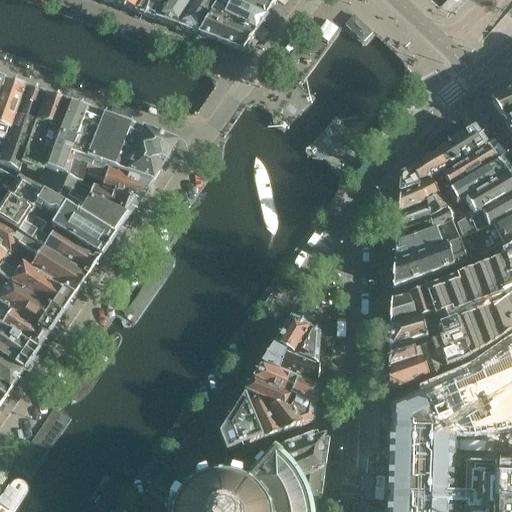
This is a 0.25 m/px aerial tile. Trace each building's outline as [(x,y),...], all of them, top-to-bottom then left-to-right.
[(135,14),(144,0),(117,0),(114,6),(135,14)] [(155,22),(169,0),(144,0),(135,14),(155,22)] [(169,0),(155,22),(161,24),(178,30),(197,0),(169,0)] [(211,17),(220,4),(212,0),(197,0),(178,30),(198,37),(211,17)] [(265,19),(223,0),(222,0),(220,4),(211,17),(253,36),(265,19)] [(277,2),(272,0),(223,0),(265,19),(277,2)] [(253,36),(211,17),(198,37),(212,42),(211,45),(224,50),(225,47),(242,53),(253,36)] [(371,34),(354,17),(346,25),(363,42),(371,34)] [(327,41),(337,29),(326,21),(317,33),(327,41)] [(0,156),(2,157),(26,92),(4,84),(0,95),(0,156)] [(0,165),(17,174),(45,99),(26,92),(2,157),(0,163),(0,165)] [(511,116),(511,93),(498,100),(491,104),(492,106),(503,121),(511,116)] [(276,118),(284,105),(271,97),(263,110),(276,118)] [(39,185),(68,106),(45,99),(17,174),(17,175),(22,177),(21,179),(39,185)] [(122,236),(118,233),(126,221),(73,196),(78,182),(69,179),(77,158),(152,185),(177,147),(177,146),(142,134),(93,116),(68,106),(39,185),(21,179),(22,177),(17,175),(15,181),(0,172),(0,224),(86,279),(99,261),(99,260),(113,239),(117,242),(122,236)] [(511,134),(511,116),(503,121),(511,134)] [(442,172),(486,148),(473,130),(458,139),(459,140),(434,156),(442,172)] [(447,189),(496,163),(486,148),(442,172),(439,174),(447,189)] [(442,172),(434,156),(406,174),(408,179),(414,176),(419,184),(439,174),(442,172)] [(137,205),(152,185),(77,158),(69,179),(78,182),(73,196),(126,221),(137,205)] [(464,200),(506,177),(496,163),(447,189),(443,191),(445,195),(452,191),(458,202),(464,200)] [(451,206),(445,195),(443,191),(447,189),(439,174),(419,184),(399,195),(398,215),(398,220),(397,232),(396,245),(428,233),(426,220),(438,213),(451,206)] [(399,195),(419,184),(414,176),(408,179),(406,174),(401,177),(399,195)] [(462,222),(511,195),(511,185),(506,177),(464,200),(471,213),(460,219),(462,222)] [(493,227),(511,216),(511,195),(462,222),(455,226),(461,241),(493,227)] [(443,228),(438,213),(426,220),(428,233),(443,228)] [(503,247),(511,241),(511,216),(493,227),(503,247)] [(86,279),(0,224),(0,251),(9,257),(23,266),(73,297),(86,279)] [(395,266),(458,242),(452,228),(451,225),(443,228),(428,233),(396,245),(395,266)] [(503,247),(493,227),(461,241),(470,263),(503,247)] [(452,269),(466,264),(458,242),(395,266),(394,266),(393,290),(394,291),(403,287),(452,269)] [(73,297),(23,266),(16,277),(3,268),(9,257),(0,251),(0,277),(9,283),(61,316),(73,297)] [(120,323),(121,328),(122,330),(125,330),(130,329),(132,328),(136,324),(140,319),(179,262),(165,252),(126,309),(123,315),(121,320),(120,323)] [(511,511),(511,457),(478,463),(476,463),(476,468),(468,469),(468,471),(452,471),(453,454),(454,440),(460,440),(470,436),(472,440),(473,440),(503,434),(503,439),(511,437),(511,347),(477,373),(474,366),(471,358),(485,350),(511,331),(511,266),(508,268),(504,259),(478,270),(408,296),(393,302),(392,302),(391,328),(390,350),(389,369),(389,393),(391,393),(423,379),(429,376),(440,372),(440,371),(462,362),(466,371),(468,377),(390,410),(389,431),(391,431),(390,435),(388,435),(387,464),(385,511),(511,511)] [(37,352),(0,326),(0,305),(2,307),(3,306),(47,337),(61,316),(9,283),(3,292),(0,290),(0,357),(23,373),(27,376),(33,368),(28,365),(37,352)] [(47,337),(3,306),(2,307),(0,305),(0,326),(37,352),(47,337)] [(293,361),(310,333),(309,333),(314,322),(298,313),(292,324),(291,323),(275,350),(293,361)] [(74,391),(72,396),(72,398),(72,403),(74,405),(76,406),(81,404),(83,403),(87,399),(91,394),(129,338),(116,329),(78,385),(74,391)] [(331,366),(333,339),(324,338),(324,337),(317,333),(315,336),(310,333),(293,361),(317,370),(317,364),(331,366)] [(317,370),(293,361),(275,350),(263,368),(263,369),(291,383),(315,388),(317,370)] [(23,373),(0,357),(0,385),(10,393),(23,373)] [(313,409),(315,395),(315,388),(291,383),(263,369),(254,382),(281,395),(285,388),(291,391),(288,399),(310,410),(313,409)] [(281,395),(254,382),(246,394),(247,394),(270,406),(297,416),(310,410),(288,399),(281,395)] [(0,407),(10,393),(0,385),(0,407)] [(282,434),(270,406),(247,394),(245,398),(263,440),(282,434)] [(263,440),(245,398),(244,397),(219,436),(226,454),(263,440)] [(301,427),(297,416),(270,406),(282,434),(301,427)] [(313,409),(310,410),(297,416),(301,427),(311,423),(313,409)] [(57,410),(22,464),(38,474),(74,420),(57,410)] [(314,511),(316,498),(321,498),(322,485),(318,484),(324,436),(274,455),(247,485),(244,482),(241,480),(236,478),(233,477),(229,476),(225,476),(222,476),(218,476),(214,476),(211,476),(207,477),(204,478),(200,479),(197,481),(194,483),(189,486),(186,488),(183,490),(181,492),(181,491),(178,495),(176,497),(174,501),(172,504),(171,507),(171,509),(170,511),(314,511)] [(0,511),(15,511),(32,488),(33,486),(33,484),(33,483),(32,481),(32,480),(31,478),(30,477),(29,476),(27,475),(26,474),(24,474),(22,474),(21,474),(19,474),(17,475),(16,476),(15,477),(14,478),(0,498),(0,511)] [(81,511),(112,511),(123,495),(102,481),(81,511)]
